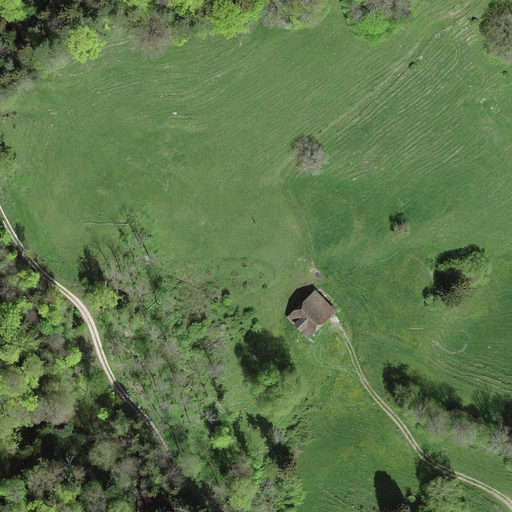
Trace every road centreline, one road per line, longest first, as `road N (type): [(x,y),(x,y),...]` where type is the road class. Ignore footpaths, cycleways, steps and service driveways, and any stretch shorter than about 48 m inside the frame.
road 1 (track): [(476,0),(432,30),(281,179),(313,267),(355,325),(354,355)]
road 2 (track): [(0,207),(23,249),(82,306),(118,386),(181,478),(222,511)]
road 3 (track): [(339,328),(420,453),(511,503)]
